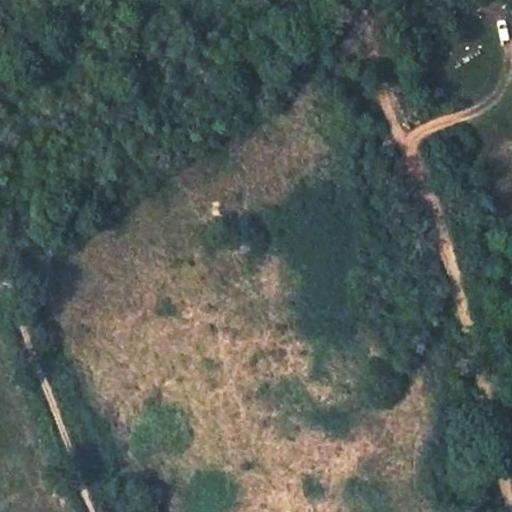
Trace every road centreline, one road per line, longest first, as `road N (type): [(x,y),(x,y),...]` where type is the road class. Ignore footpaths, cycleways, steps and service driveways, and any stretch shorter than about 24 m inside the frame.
road 1 (track): [(509,511),(448,257),(369,53),(357,0)]
road 2 (track): [(404,142),(488,98),(500,73),(499,50),(482,7)]
